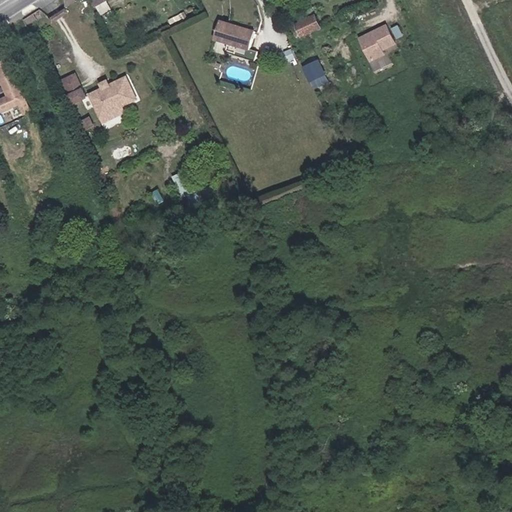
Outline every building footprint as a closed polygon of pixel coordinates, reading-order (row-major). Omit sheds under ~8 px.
[(111,10),(107,1),(97,6),(101,14),(111,10)] [(297,22),(291,10),(283,13),(289,26),(297,22)] [(173,26),(188,18),(184,12),(169,20),(173,26)] [(322,27),(316,15),(298,25),(304,36),(322,27)] [(251,49),(256,31),(221,21),(215,39),(230,43),(251,49)] [(386,55),(384,51),(397,44),(388,26),(361,39),(372,62),(386,55)] [(255,61),(258,51),(251,49),(230,43),(227,52),(255,61)] [(295,58),(292,49),(285,52),(288,61),(295,58)] [(31,111),(8,59),(0,62),(0,73),(10,96),(0,100),(0,102),(4,111),(22,103),(26,113),(31,111)] [(326,74),(319,60),(306,66),(313,81),(326,74)] [(86,97),(76,75),(64,80),(75,103),(86,97)] [(137,99),(127,78),(111,85),(104,89),(91,95),(104,121),(125,112),(122,106),(137,99)] [(111,85),(108,80),(101,83),(104,89),(111,85)] [(94,126),(90,118),(83,121),(87,129),(94,126)] [(191,205),(211,196),(206,186),(186,195),(191,205)]
